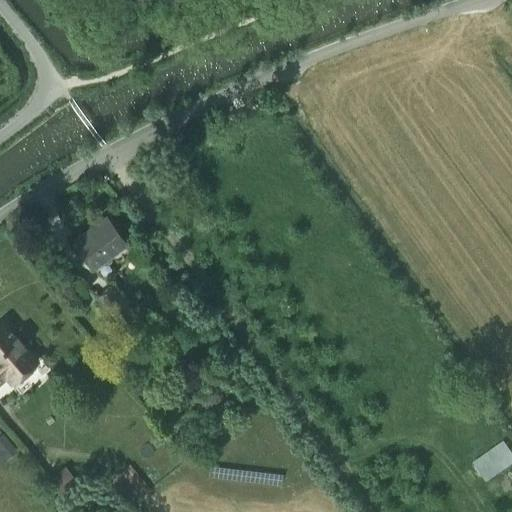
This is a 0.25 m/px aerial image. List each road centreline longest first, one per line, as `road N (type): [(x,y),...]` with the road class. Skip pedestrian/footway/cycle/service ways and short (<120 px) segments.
road 1 (unclassified): [(0,221),(130,140),(277,72),(471,0)]
road 2 (unclassified): [(0,137),(60,87),(0,7)]
